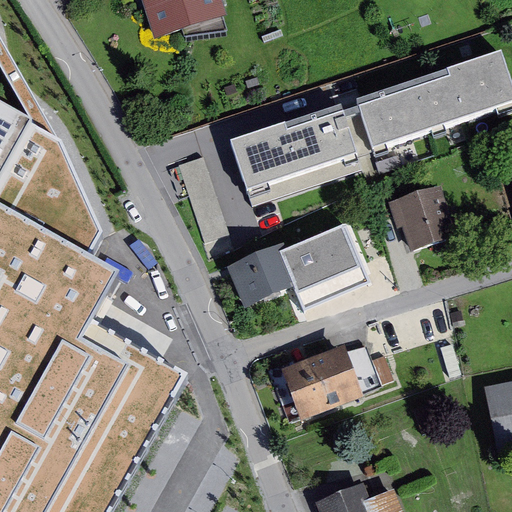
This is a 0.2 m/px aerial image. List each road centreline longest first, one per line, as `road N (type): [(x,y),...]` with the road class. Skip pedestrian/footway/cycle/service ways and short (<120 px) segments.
road 1 (residential): [(38,0),(112,112),(228,357)]
road 2 (residential): [(228,357),(511,267)]
road 3 (residential): [(228,357),(288,511)]
